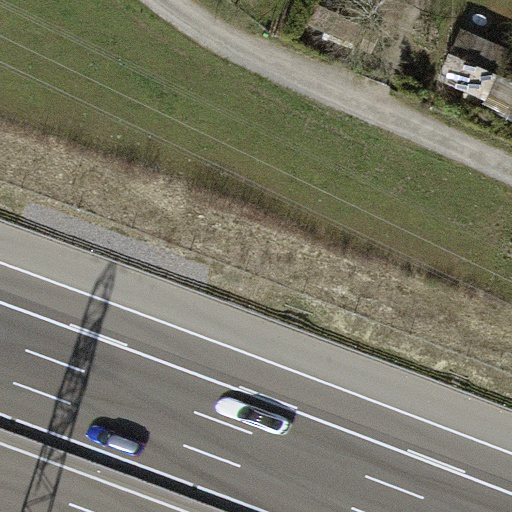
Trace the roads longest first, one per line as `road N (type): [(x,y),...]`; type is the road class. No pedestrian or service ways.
road 1 (motorway): [(413,511),(0,357)]
road 2 (track): [(163,0),(215,35),(511,171)]
